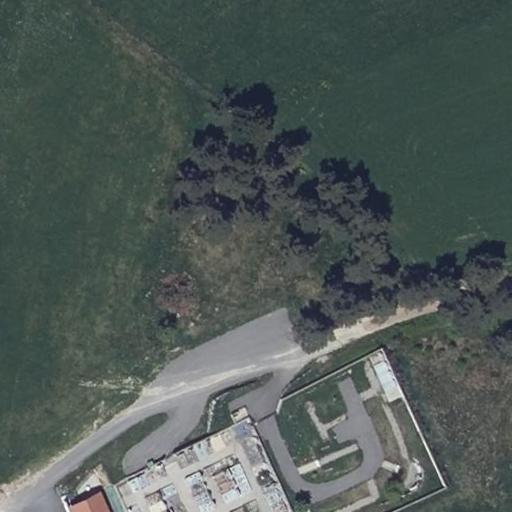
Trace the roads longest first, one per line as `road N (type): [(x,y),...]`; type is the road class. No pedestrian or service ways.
road 1 (residential): [(0,511),(132,416),(296,355)]
road 2 (track): [(296,355),(439,300),(511,284)]
